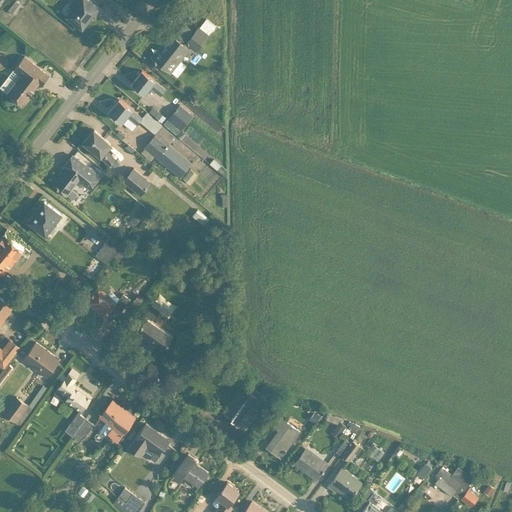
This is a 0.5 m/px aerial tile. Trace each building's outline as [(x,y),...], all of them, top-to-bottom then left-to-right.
[(78,0),(67,14),(84,27),(102,6),(94,0),(78,0)] [(377,0),(349,0),(344,157),(412,178),(421,165),(413,162),(417,155),(410,153),(410,156),(403,156),(408,148),(419,148),(412,143),(413,117),(416,111),(409,108),(410,84),(413,84),(408,81),(413,73),(416,75),(416,72),(421,65),(416,62),(422,53),(422,48),(428,39),(439,40),(439,31),(455,41),(464,27),(377,0)] [(6,16),(13,6),(8,2),(1,12),(6,16)] [(194,23),(204,31),(210,22),(200,15),(194,23)] [(173,67),(191,45),(173,29),(154,52),(173,67)] [(8,92),(23,105),(49,73),(26,54),(15,68),(23,74),(8,92)] [(162,92),(168,85),(144,65),(132,79),(146,91),(152,84),(162,92)] [(138,121),(144,113),(120,94),(109,108),(124,120),(129,114),(138,121)] [(174,101),(156,120),(170,133),(188,113),(174,101)] [(146,104),(143,110),(157,119),(161,113),(146,104)] [(84,142),(103,157),(115,143),(95,128),(84,142)] [(92,187),(102,175),(74,152),(62,167),(64,170),(54,183),(68,195),(81,178),(92,187)] [(212,159),(198,159),(198,181),(206,181),(206,174),(212,174),(212,159)] [(142,177),(129,166),(121,175),(133,186),(142,177)] [(184,166),(176,176),(183,181),(191,171),(184,166)] [(29,220),(48,234),(64,213),(45,199),(29,220)] [(190,207),(186,215),(196,219),(199,211),(190,207)] [(0,236),(0,265),(6,270),(27,244),(7,228),(0,236)] [(104,236),(90,252),(108,268),(122,251),(104,236)] [(86,301),(108,317),(120,301),(99,285),(86,301)] [(0,327),(15,305),(0,295),(0,327)] [(140,326),(167,346),(176,333),(149,313),(140,326)] [(23,359),(49,377),(62,358),(37,340),(23,359)] [(55,393),(82,412),(94,395),(75,382),(81,372),(73,367),(55,393)] [(233,415),(247,427),(268,400),(254,389),(233,415)] [(18,393),(4,412),(14,419),(28,401),(18,393)] [(119,440),(138,413),(114,396),(100,417),(113,426),(109,433),(119,440)] [(74,440),(88,422),(73,410),(59,428),(74,440)] [(311,418),(313,412),(306,410),(304,416),(311,418)] [(282,455),(302,429),(281,413),(273,423),(279,428),(267,444),(282,455)] [(158,455),(172,436),(148,418),(129,444),(143,454),(148,448),(158,455)] [(349,462),(359,449),(343,438),(333,451),(349,462)] [(295,460),(318,477),(331,459),(308,442),(295,460)] [(199,455),(190,449),(174,471),(183,477),(185,473),(200,484),(211,469),(196,459),(199,455)] [(410,470),(417,476),(426,463),(419,458),(410,470)] [(351,498),(365,479),(343,464),(330,483),(351,498)] [(453,500),(467,483),(445,466),(432,483),(453,500)] [(214,511),(215,511),(227,511),(234,505),(230,502),(242,487),(230,478),(218,494),(224,498),(214,511)] [(484,493),(490,486),(483,481),(478,487),(484,493)] [(119,483),(107,499),(125,511),(129,511),(139,498),(119,483)] [(272,511),(273,511),(254,497),(242,511),(272,511)] [(360,511),(387,511),(388,511),(371,498),(360,511)]
